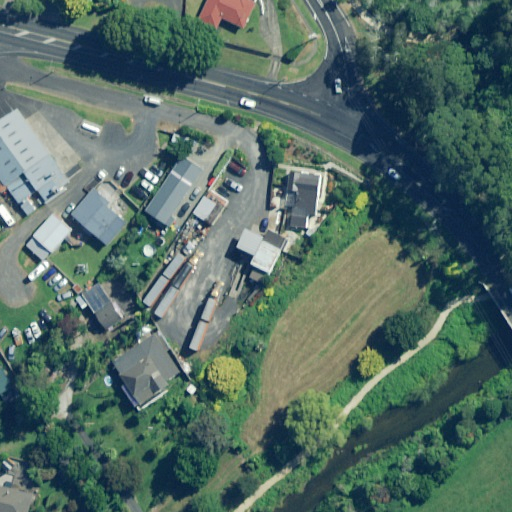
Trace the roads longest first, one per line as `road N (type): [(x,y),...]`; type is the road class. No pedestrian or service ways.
road 1 (trunk): [(347,127),(0,29)]
road 2 (trunk): [(511,299),(422,178),(347,127)]
road 3 (secondary): [(347,127),(342,51),(317,0)]
